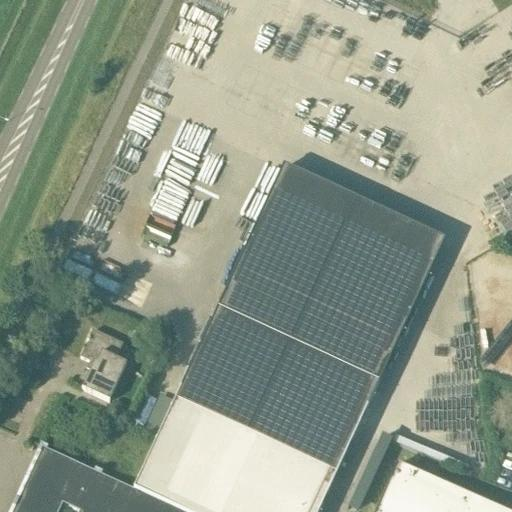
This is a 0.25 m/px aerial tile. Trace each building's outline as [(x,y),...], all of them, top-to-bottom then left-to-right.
[(285,167),(217,311),(378,385),(445,241),(285,167)] [(174,403),(174,404),(157,440),(134,490),(181,511),(319,511),(336,477),(375,392),(378,385),(217,311),(214,318),(174,403)] [(79,361),(92,367),(81,392),(108,405),(126,367),(115,362),(122,347),(92,333),(79,361)] [(110,408),(106,418),(126,427),(130,418),(110,408)] [(389,460),(407,459),(406,444),(388,445),(389,460)] [(181,511),(134,490),(40,447),(9,511),(181,511)] [(500,511),(396,467),(375,511),(500,511)]
